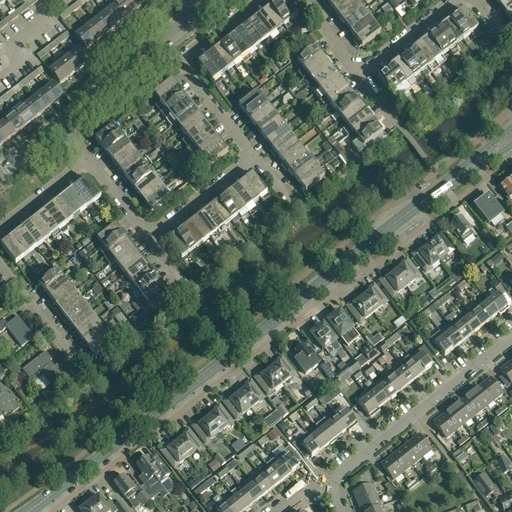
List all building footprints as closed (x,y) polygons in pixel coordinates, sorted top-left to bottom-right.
[(125,19),(134,12),(125,0),(121,0),(114,6),(125,19)] [(125,0),(134,12),(144,4),(141,0),(125,0)] [(281,0),(277,4),(290,21),(297,15),(285,0),(281,0)] [(334,11),(348,0),(334,0),(329,4),(334,11)] [(357,5),(352,0),(348,0),(334,11),(340,19),(357,5)] [(393,0),(390,3),(395,10),(400,7),(394,0),(393,0)] [(511,0),(508,0),(500,7),(506,14),(511,8),(511,0)] [(21,14),(28,8),(25,4),(18,10),(21,14)] [(80,8),(76,4),(69,9),(73,13),(80,8)] [(277,4),(270,9),(283,26),(287,31),(294,25),(290,21),(277,4)] [(362,12),(357,5),(340,19),(345,26),(362,12)] [(115,27),(125,19),(114,6),(104,14),(115,27)] [(363,13),(362,12),(345,26),(351,33),(368,20),(374,15),(368,8),(363,13)] [(263,15),(276,32),(283,26),(270,9),(263,15)] [(70,16),(67,11),(59,17),(62,21),(70,16)] [(11,22),(19,16),(15,12),(8,18),(11,22)] [(470,34),(477,28),(464,12),(457,17),(470,34)] [(105,35),(115,27),(104,14),(95,21),(105,35)] [(263,15),(255,20),(269,37),(276,32),(263,15)] [(457,17),(450,23),(463,40),(470,34),(457,17)] [(0,23),(0,27),(2,30),(9,24),(5,20),(0,23)] [(269,37),(255,20),(248,26),(262,43),(269,37)] [(368,20),(351,33),(357,40),(373,27),(368,20)] [(95,21),(85,29),(95,42),(105,35),(95,21)] [(456,45),(463,40),(450,23),(442,28),(456,45)] [(248,26),(241,31),(254,48),(262,43),(248,26)] [(380,34),(373,27),(357,40),(362,48),(380,34)] [(442,28),(435,34),(449,51),(453,57),(461,51),(456,45),(442,28)] [(95,42),(85,29),(75,37),(85,50),(95,42)] [(254,48),(241,31),(234,37),(247,54),(254,48)] [(312,46),(318,41),(312,34),(307,39),(312,46)] [(441,56),(449,51),(435,34),(428,39),(441,56)] [(64,35),(56,40),(60,45),(67,39),(64,35)] [(247,54),(234,37),(227,43),(240,59),(247,54)] [(428,39),(421,45),(434,62),(441,56),(428,39)] [(54,43),(47,48),(50,52),(57,47),(54,43)] [(240,59),(227,43),(220,48),(233,65),(240,59)] [(421,45),(413,51),(432,75),(439,69),(434,62),(421,45)] [(220,48),(213,54),(226,71),(233,65),(220,48)] [(297,61),(303,68),(320,55),(314,48),(297,61)] [(79,49),(69,57),(79,70),(89,62),(79,49)] [(36,56),(40,60),(47,54),(44,50),(36,56)] [(424,80),(432,75),(413,51),(406,56),(424,80)] [(292,52),(285,58),(290,63),(297,58),(292,52)] [(205,59),(219,76),(226,71),(213,54),(205,59)] [(325,62),(320,55),(303,68),(308,76),(325,62)] [(406,56),(399,62),(417,86),(424,80),(406,56)] [(69,57),(59,64),(69,77),(79,70),(69,57)] [(198,65),(215,87),(222,81),(219,76),(205,59),(198,65)] [(325,62),(308,76),(314,83),(331,70),(325,62)] [(410,91),(417,86),(399,62),(392,68),(410,91)] [(69,77),(59,64),(49,72),(59,85),(69,77)] [(392,68),(385,73),(403,97),(410,91),(392,68)] [(38,70),(30,75),(34,80),(41,74),(38,70)] [(336,77),(331,70),(314,83),(320,90),(336,77)] [(378,79),(396,102),(403,97),(385,73),(378,79)] [(342,84),(336,77),(320,90),(325,97),(342,84)] [(28,78),(21,83),(24,87),(31,82),(28,78)] [(159,102),(176,89),(171,81),(154,95),(159,102)] [(53,84),(43,91),(53,105),(63,97),(53,84)] [(348,91),(342,84),(325,97),(331,104),(348,91)] [(18,85),(11,91),(14,95),(21,89),(18,85)] [(176,89),(159,102),(165,110),(182,96),(176,89)] [(33,99),(43,112),(53,105),(43,91),(33,99)] [(353,98),(348,91),(331,104),(336,111),(353,98)] [(8,93),(1,98),(4,102),(11,97),(8,93)] [(239,106),(245,114),(262,100),(256,93),(239,106)] [(292,100),(288,94),(283,98),(283,104),(284,106),(292,100)] [(182,96),(165,110),(160,114),(165,120),(187,103),(182,96)] [(359,105),(353,98),(336,111),(342,118),(359,105)] [(33,99),(23,107),(34,120),(43,112),(33,99)] [(267,108),(262,100),(245,114),(250,121),(267,108)] [(171,127),(176,123),(193,110),(187,103),(165,120),(171,127)] [(272,104),(267,108),(250,121),(256,128),(273,115),(278,111),(272,104)] [(364,113),(359,105),(342,118),(347,126),(364,113)] [(23,107),(13,114),(24,128),(34,120),(23,107)] [(182,130),(199,117),(193,110),(176,123),(182,130)] [(348,137),(353,133),(370,120),(364,113),(347,126),(342,130),(348,137)] [(4,122),(14,135),(24,128),(13,114),(4,122)] [(278,122),(273,115),(256,128),(261,135),(278,122)] [(199,117),(182,130),(187,138),(204,124),(199,117)] [(370,120),(353,133),(358,140),(375,127),(370,120)] [(4,122),(0,124),(0,137),(4,143),(14,135),(4,122)] [(284,129),(278,122),(261,135),(267,142),(284,129)] [(210,131),(204,124),(187,138),(193,145),(210,131)] [(96,140),(101,147),(118,134),(112,127),(96,140)] [(381,134),(375,127),(358,140),(364,147),(381,134)] [(289,136),(284,129),(267,142),(273,149),(289,136)] [(210,131),(193,145),(198,152),(215,139),(210,131)] [(124,141),(118,134),(101,147),(107,154),(124,141)] [(295,143),(289,136),(273,149),(278,157),(295,143)] [(215,139),(198,152),(193,156),(198,163),(204,159),(221,146),(215,139)] [(129,148),(124,141),(107,154),(112,161),(129,148)] [(300,151),(295,143),(278,157),(284,164),(300,151)] [(221,146),(204,159),(210,167),(227,153),(221,146)] [(135,155),(129,148),(112,161),(118,169),(135,155)] [(140,151),(135,155),(118,169),(124,176),(144,160),(145,159),(140,151)] [(306,158),(300,151),(284,164),(289,171),(306,158)] [(310,154),(306,158),(289,171),(295,178),(312,165),(316,162),(310,154)] [(144,160),(124,176),(129,183),(146,170),(149,167),(144,160)] [(317,172),(312,165),(295,178),(300,185),(317,172)] [(324,167),(317,172),(300,185),(306,193),(322,180),(324,182),(332,177),(324,167)] [(152,177),(146,170),(129,183),(135,190),(152,177)] [(270,197),(266,193),(253,176),(246,181),(259,198),(262,203),(270,197)] [(152,177),(135,190),(140,197),(157,184),(152,177)] [(93,202),(100,197),(87,180),(80,186),(93,202)] [(508,180),(503,183),(504,184),(500,188),(506,195),(504,196),(511,206),(511,182),(510,180),(509,181),(508,180)] [(252,204),(259,198),(246,181),(239,187),(252,204)] [(163,191),(157,184),(140,197),(146,204),(163,191)] [(73,191),(86,208),(93,202),(80,186),(73,191)] [(239,187),(232,193),(245,209),(250,217),(258,211),(252,204),(239,187)] [(79,214),(86,208),(73,191),(66,197),(79,214)] [(169,199),(163,191),(146,204),(152,212),(169,199)] [(238,215),(245,209),(232,193),(224,198),(238,215)] [(72,219),(79,214),(66,197),(58,202),(72,219)] [(224,198),(217,204),(230,221),(238,215),(224,198)] [(484,200),(476,206),(480,212),(479,213),(483,218),(485,218),(489,223),(501,214),(490,200),(489,201),(485,201),(484,200)] [(51,208),(64,225),(72,219),(58,202),(51,208)] [(223,226),(230,221),(217,204),(210,209),(223,226)] [(68,230),(64,225),(51,208),(44,214),(57,230),(61,235),(68,230)] [(210,209),(203,215),(216,232),(223,226),(210,209)] [(50,236),(57,230),(44,214),(37,219),(50,236)] [(221,238),(216,232),(203,215),(196,220),(209,237),(214,244),(221,238)] [(459,238),(463,243),(473,236),(470,232),(472,230),(467,224),(466,226),(460,218),(456,221),(454,220),(452,222),(452,225),(450,226),(455,232),(453,234),(457,239),(459,238)] [(43,242),(50,236),(37,219),(30,225),(43,242)] [(196,220),(189,226),(202,243),(209,237),(196,220)] [(103,221),(98,225),(103,231),(109,227),(103,221)] [(36,247),(43,242),(30,225),(23,230),(36,247)] [(182,232),(195,248),(202,243),(189,226),(182,232)] [(103,247),(120,234),(115,227),(97,240),(103,247)] [(29,253),(36,247),(23,230),(16,236),(29,253)] [(182,232),(174,237),(188,254),(195,248),(182,232)] [(485,232),(480,235),(485,242),(490,238),(485,232)] [(120,234),(103,247),(109,254),(126,241),(120,234)] [(428,247),(439,262),(453,251),(439,234),(434,238),(436,240),(428,247)] [(8,242),(22,258),(29,253),(16,236),(8,242)] [(180,260),(188,254),(174,237),(167,243),(180,260)] [(126,241),(109,254),(103,258),(108,266),(114,261),(131,248),(126,241)] [(14,264),(22,258),(8,242),(1,247),(14,264)] [(439,262),(428,247),(419,253),(418,251),(412,255),(425,272),(439,262)] [(131,248),(114,261),(120,268),(137,255),(131,248)] [(142,262),(137,255),(120,268),(125,275),(142,262)] [(395,273),(406,287),(420,277),(407,260),(401,264),(403,266),(395,273)] [(131,282),(148,270),(142,262),(125,275),(131,282)] [(463,268),(452,277),(456,282),(467,274),(463,268)] [(153,277),(148,270),(131,282),(126,286),(132,293),(153,277)] [(40,285),(45,292),(62,279),(56,272),(40,285)] [(406,287),(395,273),(386,279),(385,277),(379,281),(393,298),(406,287)] [(67,275),(62,279),(45,292),(51,299),(67,286),(72,282),(67,275)] [(153,277),(132,293),(130,294),(136,301),(159,284),(153,277)] [(451,277),(436,289),(440,295),(455,283),(451,277)] [(488,301),(498,314),(500,317),(509,309),(499,297),(505,293),(495,281),(490,285),(497,294),(492,298),(489,294),(485,297),(488,301)] [(197,282),(192,286),(195,290),(201,286),(197,282)] [(165,291),(159,284),(136,301),(142,309),(165,291)] [(363,297),(375,312),(387,302),(374,285),(368,290),(370,292),(363,297)] [(73,293),(67,286),(51,299),(56,306),(73,293)] [(170,298),(165,291),(142,309),(140,310),(146,318),(170,298)] [(79,300),(73,293),(56,306),(62,313),(79,300)] [(375,312),(363,297),(356,303),(354,300),(346,307),(360,324),(375,312)] [(62,313),(67,321),(84,307),(79,300),(62,313)] [(488,301),(479,308),(489,321),(498,314),(488,301)] [(480,329),(489,321),(479,308),(476,305),(467,312),(470,316),(480,329)] [(90,315),(84,307),(67,321),(73,328),(90,315)] [(458,318),(461,322),(471,335),(480,329),(470,316),(467,312),(466,311),(458,318)] [(340,312),(333,317),(352,340),(353,342),(359,337),(340,312)] [(95,322),(90,315),(73,328),(78,335),(95,322)] [(0,333),(6,328),(21,348),(29,342),(31,341),(34,338),(18,317),(7,325),(3,320),(0,322),(0,333)] [(353,342),(352,340),(333,317),(327,321),(340,338),(341,337),(348,346),(353,342)] [(100,318),(95,322),(78,335),(84,342),(105,325),(100,318)] [(462,342),(471,335),(461,322),(458,318),(457,318),(448,325),(449,325),(452,330),(462,342)] [(111,332),(105,325),(84,342),(90,349),(111,332)] [(317,330),(335,353),(340,349),(335,342),(336,341),(323,325),(317,330)] [(447,334),(443,337),(453,350),(462,342),(452,330),(449,325),(444,329),(447,334)] [(336,355),(335,353),(317,330),(311,334),(324,351),(324,350),(331,359),(336,355)] [(113,331),(111,332),(90,349),(95,357),(111,345),(113,347),(121,341),(113,331)] [(444,357),(453,350),(443,337),(439,332),(425,343),(435,356),(440,352),(444,357)] [(365,338),(370,345),(372,349),(377,345),(385,339),(380,333),(372,339),(369,335),(365,338)] [(384,344),(378,348),(382,353),(388,349),(384,344)] [(295,352),(299,357),(293,362),(305,377),(319,366),(317,365),(320,363),(310,350),(308,352),(303,345),(295,352)] [(372,349),(370,345),(360,352),(369,363),(378,357),(372,349)] [(418,357),(412,361),(422,374),(431,367),(428,363),(433,359),(424,347),(415,353),(418,357)] [(22,370),(33,384),(40,393),(51,385),(56,391),(69,381),(65,375),(65,374),(58,365),(54,368),(50,362),(51,360),(45,352),(22,370)] [(413,381),(422,374),(412,361),(408,356),(399,363),(403,368),(413,381)] [(270,370),(281,385),(295,374),(282,357),(276,361),(278,364),(270,370)] [(354,361),(346,367),(347,369),(352,376),(357,371),(360,369),(354,361)] [(12,375),(20,368),(15,362),(7,369),(12,375)] [(331,379),(334,376),(324,364),(319,368),(327,379),(331,379)] [(511,366),(510,364),(507,366),(506,365),(500,371),(511,386),(511,366)] [(370,367),(366,370),(363,373),(367,378),(370,375),(374,372),(370,367)] [(340,385),(351,376),(352,376),(347,369),(345,368),(334,377),(340,385)] [(404,388),(413,381),(403,368),(394,375),(404,388)] [(281,385),(270,370),(262,377),(260,374),(254,378),(268,396),(281,385)] [(357,371),(352,376),(351,376),(356,382),(362,377),(360,375),(357,371)] [(395,395),(404,388),(394,375),(385,383),(395,395)] [(481,387),(493,402),(503,394),(490,378),(483,383),(484,385),(481,387)] [(382,379),(373,386),(386,403),(395,395),(385,383),(382,379)] [(247,388),(239,395),(250,409),(264,399),(250,381),(245,386),(247,388)] [(341,385),(334,391),(337,396),(345,390),(341,385)] [(364,392),(368,397),(378,409),(386,403),(373,386),(373,385),(364,392)] [(484,410),(493,402),(481,387),(478,389),(477,388),(471,393),(484,410)] [(0,388),(0,418),(5,415),(7,418),(19,409),(4,390),(3,391),(0,388)] [(308,389),(303,393),(307,398),(312,393),(308,389)] [(474,417),(484,410),(471,393),(465,398),(465,400),(462,402),(474,417)] [(250,409),(239,395),(230,401),(228,399),(223,403),(236,420),(250,409)] [(378,409),(368,397),(358,404),(370,419),(380,412),(378,409)] [(314,399),(306,405),(310,409),(317,404),(314,399)] [(465,425),(474,417),(462,402),(459,404),(458,403),(452,408),(465,425)] [(207,419),(219,434),(233,423),(219,406),(214,410),(216,412),(207,419)] [(281,406),(275,411),(282,420),(288,415),(281,406)] [(447,414),(444,417),(456,432),(465,425),(452,408),(446,413),(447,414)] [(336,417),(347,430),(348,433),(358,425),(346,410),(336,417)] [(332,421),(328,424),(338,437),(347,430),(336,417),(333,413),(328,417),(332,421)] [(446,440),(456,432),(444,417),(441,419),(440,418),(433,424),(446,440)] [(219,434),(207,419),(199,425),(197,423),(192,427),(205,444),(219,434)] [(329,444),(338,437),(328,424),(324,419),(315,426),(319,431),(329,444)] [(495,425),(489,429),(495,437),(501,432),(495,425)] [(275,428),(267,435),(273,443),(281,436),(275,428)] [(487,429),(486,429),(481,433),(482,433),(487,440),(492,437),(487,429)] [(176,443),(188,458),(198,450),(200,453),(204,450),(188,430),(183,434),(184,437),(176,443)] [(319,431),(310,438),(320,451),(329,444),(319,431)] [(311,458),(320,451),(310,438),(306,434),(291,445),(304,462),(310,457),(311,458)] [(413,441),(410,444),(422,459),(432,451),(419,435),(412,440),(413,441)] [(166,447),(161,452),(174,469),(188,458),(176,443),(168,450),(166,447)] [(412,466),(422,459),(410,444),(407,446),(406,445),(399,450),(412,466)] [(247,457),(252,454),(255,451),(250,445),(241,451),(246,458),(247,457)] [(275,458),(279,463),(289,476),(298,469),(296,465),(301,461),(289,447),(275,458)] [(403,474),(412,466),(399,450),(393,455),(394,456),(391,459),(403,474)] [(246,458),(241,451),(234,457),(239,463),(246,458)] [(219,455),(215,459),(221,467),(225,463),(219,455)] [(142,462),(158,483),(163,479),(158,474),(162,472),(157,465),(155,467),(148,458),(142,462)] [(289,476),(279,463),(275,458),(266,465),(280,483),(289,476)] [(497,461),(503,475),(510,472),(504,458),(497,461)] [(393,481),(403,474),(391,459),(388,461),(387,460),(380,465),(393,481)] [(143,476),(141,477),(138,479),(144,486),(146,485),(149,490),(158,483),(142,462),(136,467),(143,476)] [(211,465),(215,471),(220,468),(215,462),(211,465)] [(225,468),(229,473),(236,467),(232,463),(225,468)] [(257,473),(261,477),(271,490),(280,483),(266,465),(257,473)] [(225,476),(221,471),(215,476),(219,481),(225,476)] [(473,483),(485,501),(497,492),(485,475),(473,483)] [(137,485),(133,487),(130,483),(129,484),(124,477),(114,484),(124,497),(127,501),(136,493),(140,498),(139,498),(144,505),(150,501),(137,485)] [(262,497),(271,490),(261,477),(252,484),(262,497)] [(246,489),(243,491),(253,504),(262,497),(252,484),(248,480),(242,484),(246,489)] [(359,505),(377,497),(372,485),(352,493),(356,501),(357,500),(359,505)] [(234,498),(244,511),(253,504),(243,491),(239,495),(235,490),(230,494),(234,498)] [(503,511),(511,511),(511,509),(509,502),(511,501),(511,496),(511,495),(499,500),(503,511)] [(89,503),(95,511),(116,511),(117,511),(110,502),(105,505),(98,496),(89,503)] [(377,497),(359,505),(360,507),(359,508),(360,511),(371,511),(379,509),(381,508),(377,497)] [(234,498),(225,506),(230,511),(243,511),(244,511),(234,498)] [(209,511),(230,511),(225,506),(221,501),(208,511),(209,511)] [(80,511),(95,511),(89,503),(79,511),(80,511)] [(127,511),(120,503),(115,507),(118,511),(127,511)] [(194,503),(188,507),(191,511),(198,508),(194,503)]
